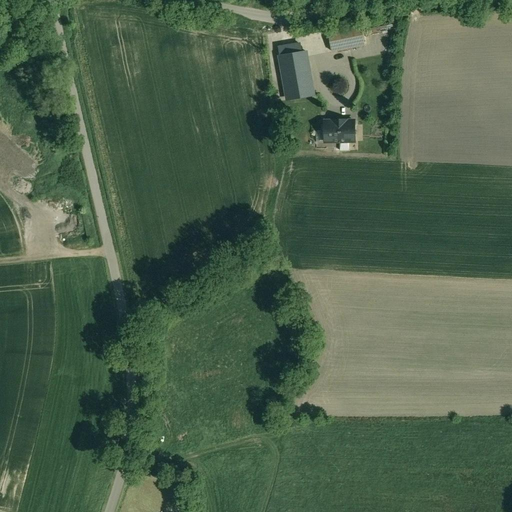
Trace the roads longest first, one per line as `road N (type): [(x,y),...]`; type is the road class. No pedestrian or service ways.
road 1 (unclassified): [(107,511),(132,402),(122,315),(51,0)]
road 2 (unclassified): [(190,0),(274,17),(443,0)]
